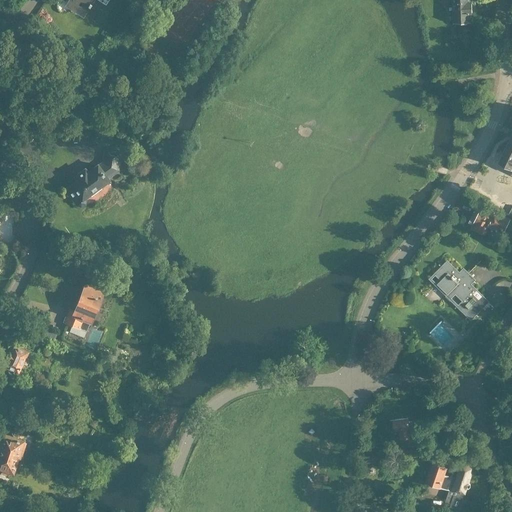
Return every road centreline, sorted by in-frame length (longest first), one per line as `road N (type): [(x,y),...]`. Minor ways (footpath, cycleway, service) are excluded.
road 1 (residential): [(355,381),(368,307),(475,155),(506,79)]
road 2 (residential): [(160,511),(190,439),(236,391),(355,381)]
road 3 (residential): [(0,314),(34,235),(26,193),(0,152)]
road 4 (residential): [(343,511),(355,381)]
